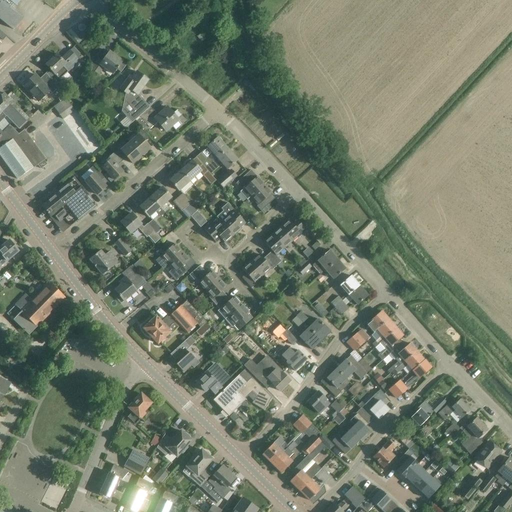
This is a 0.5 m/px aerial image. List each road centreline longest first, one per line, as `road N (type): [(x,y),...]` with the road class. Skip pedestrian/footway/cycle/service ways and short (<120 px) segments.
road 1 (residential): [(239,459),(388,293)]
road 2 (residential): [(52,254),(218,110)]
road 3 (residential): [(218,110),(111,20),(100,0)]
road 4 (residential): [(78,504),(122,393),(144,366)]
road 5 (secondary): [(144,366),(52,254)]
road 6 (residential): [(357,466),(449,364)]
road 7 (residential): [(388,293),(297,191)]
road 8 (secondary): [(239,459),(144,366)]
